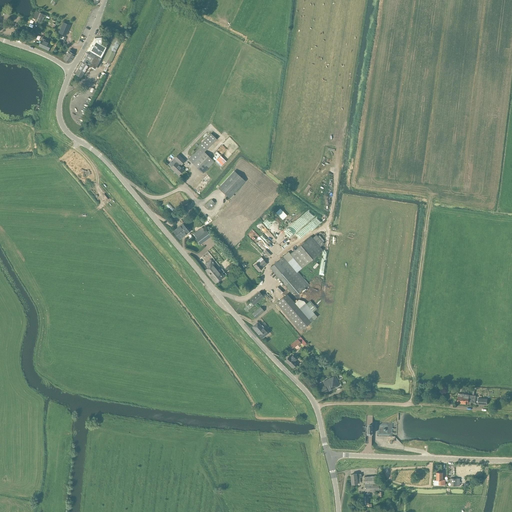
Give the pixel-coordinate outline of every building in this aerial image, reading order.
[(36,21),(42,23),(45,15),(40,12),(39,13),(35,11),(33,17),(34,18),(34,19),(36,20),(36,21)] [(66,36),(70,25),(63,22),(59,33),(66,36)] [(103,71),(106,72),(110,64),(115,53),(121,40),(115,37),(103,61),(107,63),(103,71)] [(38,46),(48,51),(51,44),(48,43),(49,41),(42,38),(38,46)] [(75,74),(81,78),(89,65),(95,68),(100,59),(106,48),(102,45),(102,38),(96,38),(96,42),(90,52),(89,52),(83,61),(75,74)] [(64,58),(70,62),(75,55),(72,54),(74,52),(70,49),(69,51),(64,58)] [(188,159),(203,174),(215,162),(204,152),(217,139),(210,133),(198,146),(199,148),(188,159)] [(174,159),(169,164),(172,167),(171,168),(179,175),(184,170),(179,166),(180,164),(181,165),(185,161),(178,155),(174,159)] [(220,156),(215,161),(221,166),(226,161),(220,156)] [(246,181),(234,171),(218,189),(229,199),(246,181)] [(211,200),(206,206),(209,209),(215,203),(211,200)] [(280,208),(275,213),(283,220),(287,215),(280,208)] [(172,223),(182,215),(178,210),(175,212),(176,213),(169,219),(172,223)] [(174,232),(176,236),(186,228),(183,224),(174,232)] [(176,236),(179,239),(189,232),(186,228),(176,236)] [(196,238),(202,233),(199,230),(193,234),(196,238)] [(207,231),(195,239),(199,245),(211,237),(207,231)] [(264,250),(269,246),(252,231),(250,233),(252,235),(250,237),(255,241),(255,242),(264,250)] [(270,268),(292,294),(294,292),(296,295),(309,284),(298,272),(323,250),(320,248),(325,244),(317,235),(313,238),(311,236),(290,254),(288,252),(270,268)] [(223,277),(224,277),(224,276),(226,275),(208,252),(202,257),(207,263),(206,265),(209,269),(206,272),(216,283),(223,277)] [(253,266),(258,272),(263,268),(262,267),(266,263),(261,257),(257,261),(258,262),(253,266)] [(244,309),(246,312),(264,296),(259,292),(249,301),(251,302),(244,309)] [(276,303),(300,332),(317,317),(313,312),(317,309),(310,301),(306,304),(304,301),(298,300),(295,303),(287,294),(276,303)] [(256,318),(264,311),(260,307),(252,314),(256,318)] [(259,335),(262,339),(268,334),(264,330),(258,323),(252,328),(259,335)] [(306,343),(300,337),(288,348),(289,349),(288,350),(290,352),(293,349),(295,348),(297,350),(299,347),(299,346),(300,345),(302,347),(306,343)] [(285,361),(293,369),(297,365),(295,362),(297,360),(293,356),(290,358),(289,357),(285,361)] [(317,389),(320,395),(328,391),(337,386),(339,386),(335,376),(323,382),(324,385),(317,389)] [(356,390),(362,393),(364,388),(359,385),(356,390)] [(464,394),(459,393),(458,395),(458,396),(458,397),(457,403),(468,403),(468,402),(475,403),(476,396),(469,395),(464,394)] [(439,482),(439,485),(445,485),(445,480),(443,480),(443,472),(436,472),(436,480),(437,480),(437,482),(439,482)] [(351,475),(352,485),(358,484),(357,478),(362,477),(361,474),(357,474),(351,475)] [(365,485),(365,492),(379,491),(379,484),(376,484),(376,483),(378,483),(377,476),(364,477),(365,484),(373,484),(365,485)]
